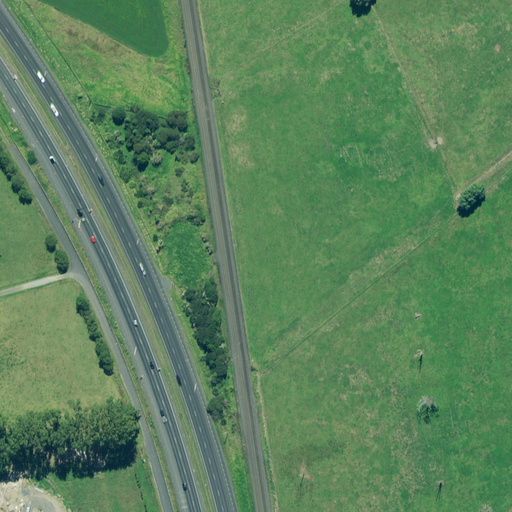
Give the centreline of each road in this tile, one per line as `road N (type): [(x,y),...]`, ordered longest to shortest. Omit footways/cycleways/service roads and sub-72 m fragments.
road 1 (motorway): [(0,15),(141,267),(222,511)]
road 2 (motorway): [(193,511),(163,403),(107,262),(0,69)]
road 3 (unclassified): [(166,511),(44,209),(0,136)]
